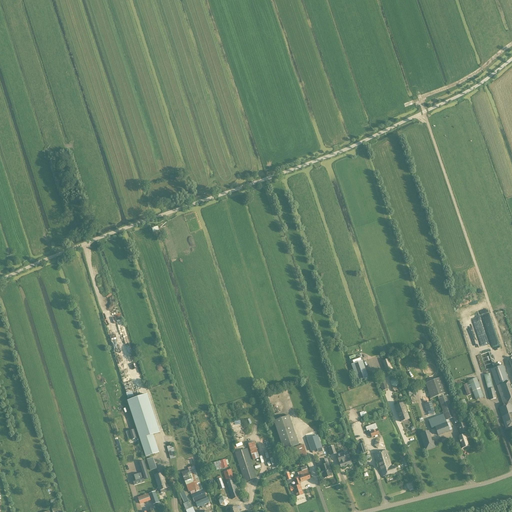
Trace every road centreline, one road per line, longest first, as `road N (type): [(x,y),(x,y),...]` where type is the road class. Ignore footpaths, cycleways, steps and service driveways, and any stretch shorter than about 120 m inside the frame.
road 1 (track): [(0,279),(343,151),(471,90),(511,60)]
road 2 (unknown): [(424,113),(491,311)]
road 3 (track): [(163,57),(193,175),(163,187),(167,214)]
road 4 (tertiary): [(366,511),(511,474)]
road 5 (unknown): [(428,496),(381,367)]
